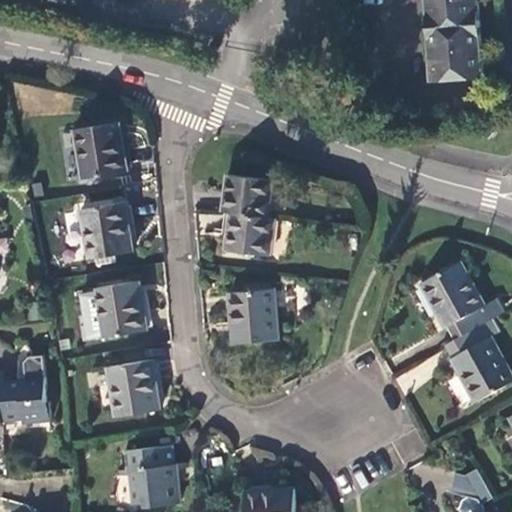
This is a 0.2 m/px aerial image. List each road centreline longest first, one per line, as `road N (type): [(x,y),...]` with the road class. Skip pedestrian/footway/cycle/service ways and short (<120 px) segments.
road 1 (residential): [(189,89),(168,163),(194,380),(219,410),(254,425),(352,416)]
road 2 (tertiary): [(422,175),(189,89)]
road 3 (tertiary): [(189,89),(0,42)]
